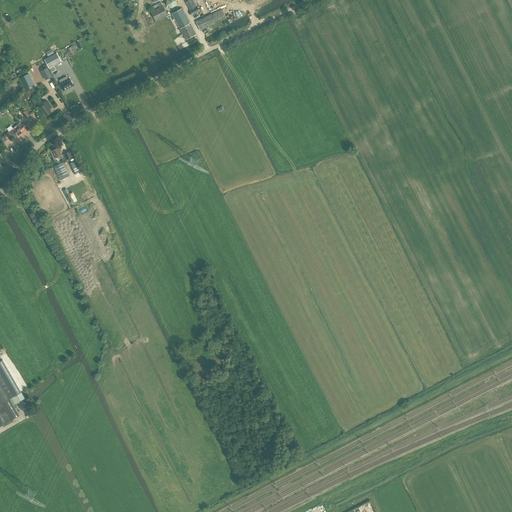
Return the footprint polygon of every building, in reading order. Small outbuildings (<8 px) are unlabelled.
[(197,7),(196,8),(191,0),(188,0),(185,2),(192,15),(199,11),(197,7)] [(161,2),(150,8),(152,12),(151,12),(156,21),(168,14),(163,6),(161,2)] [(186,40),(196,34),(182,8),(172,14),(186,40)] [(200,31),(225,18),(221,9),(196,22),(200,31)] [(71,47),(67,49),(69,53),(75,50),(78,48),(76,45),(76,44),(71,46),(71,47)] [(56,53),(44,60),(49,68),(61,62),(56,53)] [(41,71),(46,80),(51,77),(47,68),(41,71)] [(29,74),(19,78),(25,89),(34,85),(29,74)] [(61,83),(59,84),(63,91),(73,86),(69,79),(68,79),(66,77),(60,81),(61,83)] [(52,107),(51,106),(47,101),(43,103),(44,105),(40,108),(46,116),(51,112),(49,109),(52,107)] [(25,108),(21,111),(26,118),(30,115),(25,108)] [(26,131),(34,126),(29,120),(22,125),(26,131)] [(20,123),(9,132),(12,136),(15,133),(18,136),(21,134),(22,135),(26,131),(22,125),(21,126),(20,123)] [(5,141),(7,139),(12,136),(9,132),(2,137),(5,141)] [(60,151),(62,151),(59,147),(52,150),(54,153),(52,154),(54,159),(60,156),(61,158),(63,157),(60,151)] [(66,160),(73,157),(70,151),(64,154),(66,160)] [(74,174),(80,171),(75,161),(69,163),(74,174)] [(60,180),(69,176),(62,162),(53,167),(60,180)] [(0,426),(19,416),(9,399),(21,392),(2,360),(0,361),(0,426)]
